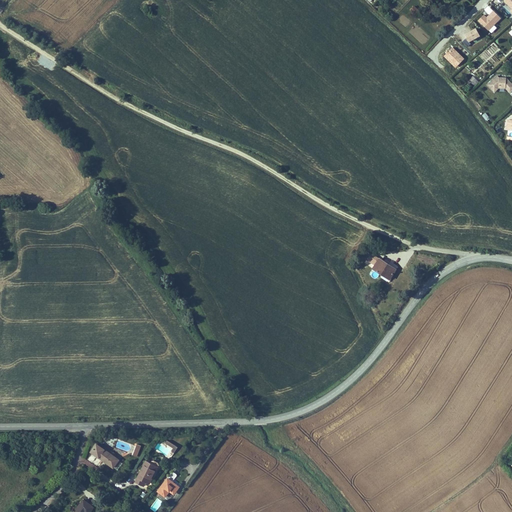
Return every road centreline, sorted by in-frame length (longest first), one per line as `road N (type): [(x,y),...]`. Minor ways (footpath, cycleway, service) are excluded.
road 1 (track): [(473,259),(382,234),(99,89),(0,24)]
road 2 (tertiary): [(511,261),(473,259),(439,275),(355,375),(306,408),(233,422),(84,426)]
